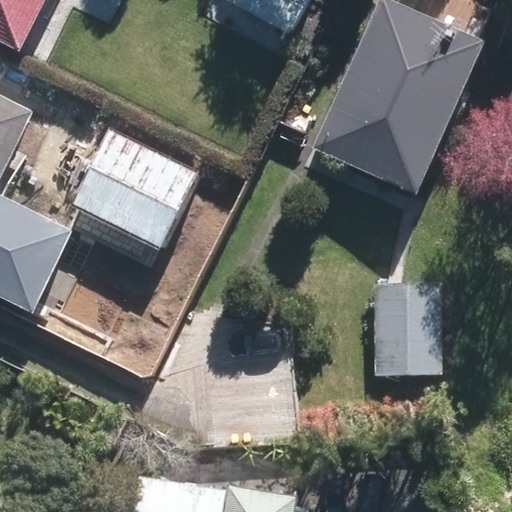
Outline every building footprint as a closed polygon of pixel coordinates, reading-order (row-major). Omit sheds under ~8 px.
[(60,0),(0,0),(0,30),(38,48),(60,0)] [(306,0),(236,0),(293,28),(306,0)] [(490,53),(403,13),(345,140),(432,180),(490,53)] [(0,203),(45,110),(0,87),(0,203)] [(209,180),(123,135),(87,203),(173,249),(209,180)] [(231,211),(208,200),(182,252),(204,263),(231,211)] [(455,291),(397,292),(397,389),(455,389),(455,291)] [(281,366),(219,367),(220,438),(282,437),(281,366)] [(263,511),(320,511),(323,500),(266,492),(263,511)]
